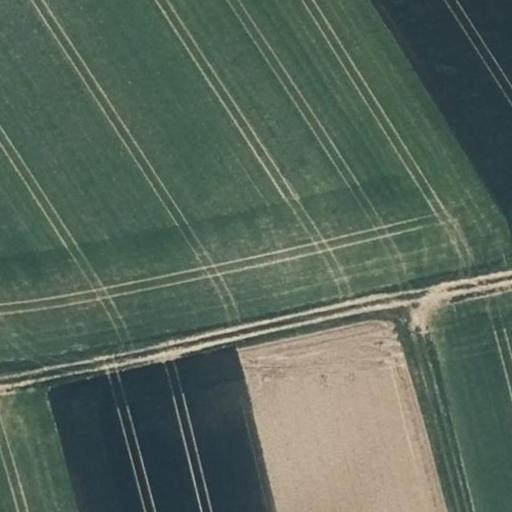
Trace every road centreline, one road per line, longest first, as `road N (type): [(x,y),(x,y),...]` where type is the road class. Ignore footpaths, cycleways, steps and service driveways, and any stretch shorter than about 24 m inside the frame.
road 1 (track): [(511,280),(0,385)]
road 2 (track): [(416,300),(469,511)]
